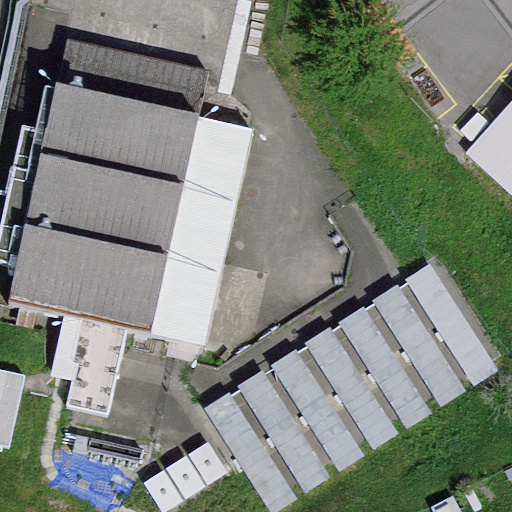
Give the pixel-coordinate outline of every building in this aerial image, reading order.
[(214,76),(70,45),(58,101),(51,99),(42,140),(28,137),(0,268),(22,273),(14,309),(23,311),(21,320),(19,328),(37,331),(40,316),(89,327),(70,411),(111,420),(129,338),(212,356),(259,138),(203,126),(214,76)] [(511,104),(471,149),(511,185),(511,104)] [(469,393),(404,290),(378,306),(443,409),(469,393)] [(434,415),(369,312),(344,328),(408,431),(434,415)] [(399,436),(334,333),(309,349),(373,452),(399,436)] [(365,457),(300,354),(275,371),(340,473),(365,457)] [(28,381),(0,374),(0,449),(13,452),(28,381)] [(332,479),(268,376),(242,392),(307,495),(332,479)] [(280,511),(298,501),(233,398),(207,414),(269,511),(280,511)]
